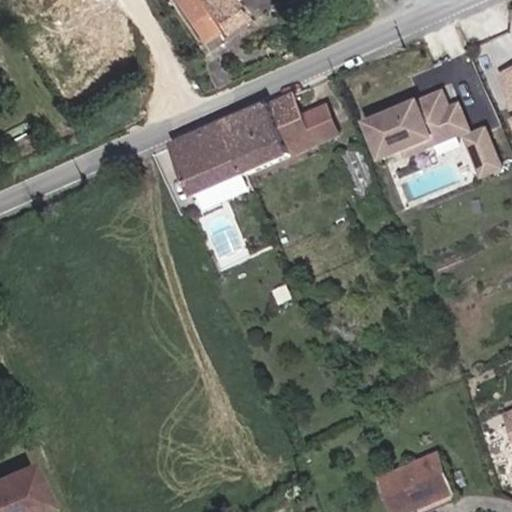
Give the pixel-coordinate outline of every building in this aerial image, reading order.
[(61,0),(70,12),(89,0),(61,0)] [(235,0),(181,0),(181,1),(201,31),(240,6),(235,0)] [(177,84),(194,73),(180,54),(164,65),(177,84)] [(434,133),(473,118),(465,99),(455,103),(448,86),(375,117),(389,152),(410,143),(413,149),(437,139),(434,133)] [(195,188),(283,151),(275,133),(284,128),(287,134),(309,126),(302,110),(293,89),(172,142),(195,188)] [(302,110),(309,126),(314,138),(338,128),(325,99),(302,110)] [(506,162),(491,125),(473,132),(488,170),(506,162)] [(314,138),(309,126),(287,134),(284,128),(275,133),(283,151),(314,138)] [(448,445),(385,472),(401,510),(465,483),(448,445)] [(0,473),(0,511),(36,511),(43,509),(24,464),(0,473)]
